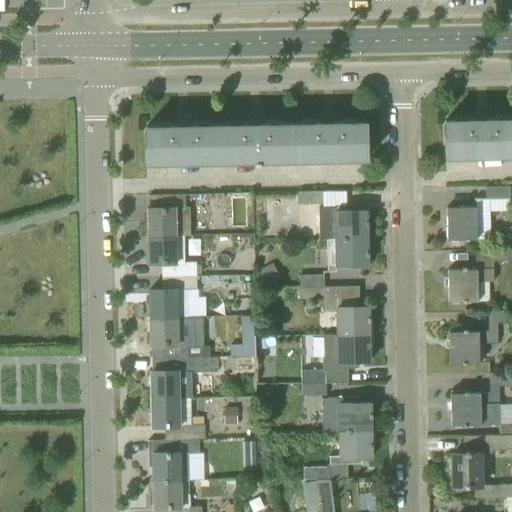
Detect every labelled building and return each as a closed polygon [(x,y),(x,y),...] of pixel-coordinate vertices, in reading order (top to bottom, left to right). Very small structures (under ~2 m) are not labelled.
[(511,118),(445,120),(445,145),(445,158),(511,156),(511,118)] [(366,160),(365,135),(365,122),(292,124),(293,161),(366,160)] [(259,162),(293,161),(292,124),(219,125),(219,163),(255,162),(255,164),(259,164),(259,162)] [(146,164),(219,163),(219,125),(146,127),(146,164)] [(510,187),(485,187),(486,199),(510,199),(510,187)] [(322,191),(298,192),(298,204),(322,204),(322,191)] [(185,208),(184,195),(149,196),(149,208),(148,208),(148,236),(184,236),(190,235),(190,208),(185,208)] [(367,238),(367,225),(368,225),(368,221),(367,221),(366,211),(355,211),(355,205),(334,206),(335,239),(367,238)] [(476,240),(476,207),(446,208),(447,240),(476,240)] [(162,264),(163,277),(196,276),(196,262),(184,263),(184,236),(148,236),(149,264),(162,264)] [(367,251),(367,238),(335,239),(336,272),(356,272),(356,266),(367,266),(367,255),(368,255),(368,251),(367,251)] [(478,301),(477,282),(493,282),(492,261),(511,261),(511,249),(477,250),(477,269),(448,270),(448,302),(478,301)] [(300,288),(324,287),(323,275),(299,275),(300,288)] [(196,290),(196,276),(163,277),(163,290),(149,290),(150,318),(177,317),(176,317),(187,316),(186,290),(196,290)] [(357,307),(357,301),(357,286),(324,287),(300,288),(300,300),(324,299),(324,312),(336,311),(337,335),(369,334),(369,321),(370,321),(370,317),(368,317),(368,307),(357,307)] [(511,322),(511,310),(488,311),(488,331),(449,332),(449,364),(479,363),(478,343),(498,343),(497,323),(511,322)] [(242,344),(230,345),(231,356),(256,356),(254,316),(241,316),(242,344)] [(152,346),(152,359),(203,358),(203,343),(177,344),(177,317),(150,318),(150,346),(152,346)] [(358,362),(369,362),(369,351),(370,351),(370,347),(369,347),(369,334),(337,335),(325,335),(325,371),(301,371),(301,384),(326,383),(348,383),(348,368),(358,368),(358,362)] [(178,399),(190,399),(192,399),(191,372),(217,371),(216,357),(203,358),(152,359),(152,371),(151,371),(151,399),(178,399)] [(451,426),(499,425),(498,385),(511,384),(511,372),(489,373),(489,393),(450,394),(451,426)] [(326,383),(301,384),(302,396),(326,395),(326,383)] [(371,430),(370,417),(372,417),(371,413),(370,413),(370,403),(359,403),(359,397),(321,398),(322,431),(339,431),(371,430)] [(178,399),(151,399),(152,428),(166,427),(166,440),(199,439),(205,439),(204,426),(179,426),(178,399)] [(339,464),(347,464),(360,464),(360,458),(371,458),(371,447),(372,447),(372,443),(371,443),(371,430),(339,431),(339,464)] [(511,434),(480,435),(481,454),(451,454),(452,487),(473,486),(474,498),(511,497),(511,485),(481,486),(481,454),(492,454),(492,447),(511,446),(511,434)] [(152,441),(153,481),(189,480),(188,453),(199,453),(199,439),(166,440),(152,441)] [(303,480),(316,479),(327,479),(327,467),(303,467),(303,480)] [(333,511),(329,479),(327,479),(316,479),(319,506),(320,511),(333,511)] [(189,508),(189,480),(153,481),(153,509),(167,509),(167,511),(201,511),(201,507),(189,508)]
